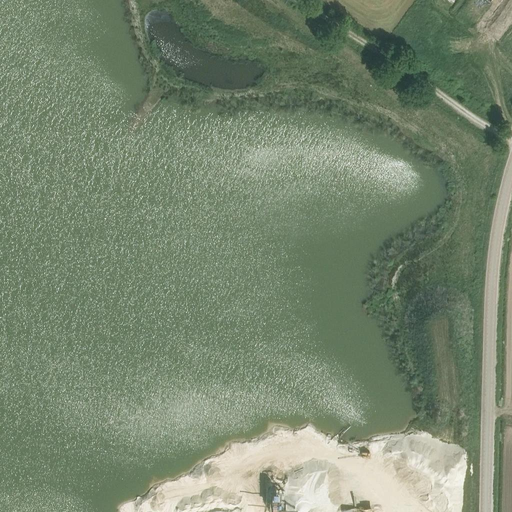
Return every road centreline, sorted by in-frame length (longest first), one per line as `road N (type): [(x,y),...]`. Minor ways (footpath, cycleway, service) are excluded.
road 1 (tertiary): [(486,511),(494,251),(511,175)]
road 2 (track): [(302,0),(477,122),(511,135)]
